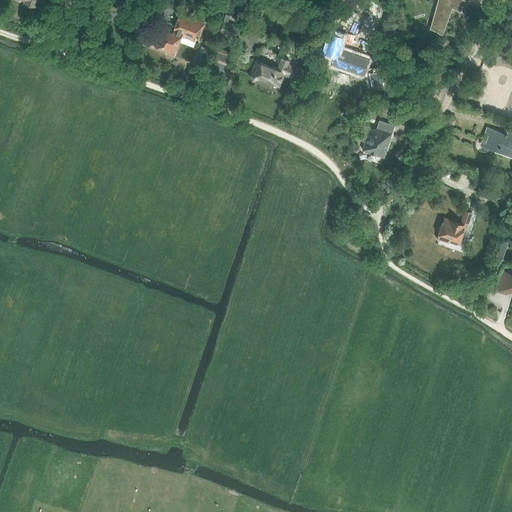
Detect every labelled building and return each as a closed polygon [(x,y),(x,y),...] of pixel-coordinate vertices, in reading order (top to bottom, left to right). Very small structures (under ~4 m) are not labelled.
[(120,0),(104,0),(102,6),(116,12),(120,0)] [(446,0),(446,3),(444,6),(439,4),(430,29),(433,30),(442,35),(449,16),(452,9),(452,8),(459,11),(460,11),(462,7),(466,0),(464,0),(446,0)] [(160,28),(157,36),(154,45),(167,50),(166,53),(174,56),(183,33),(199,39),(204,24),(180,14),(173,33),(160,28)] [(219,33),(235,38),(240,28),(223,21),(219,33)] [(330,39),(322,59),(332,63),(332,62),(337,64),(336,66),(365,78),(364,83),(378,83),(378,70),(365,69),(365,70),(363,69),(366,63),(341,53),(340,55),(336,53),(340,43),(330,39)] [(214,61),(226,65),(230,53),(219,48),(214,61)] [(297,59),(308,63),(311,54),(300,50),(297,59)] [(261,63),(256,61),(250,75),(253,81),(259,79),(279,86),(284,72),(297,77),(300,70),(301,68),(289,63),(290,61),(281,57),(277,69),(261,63)] [(379,122),(376,127),(371,125),(370,127),(366,126),(361,141),(365,142),(362,150),(384,157),(394,127),(379,122)] [(487,127),(484,134),(488,136),(486,142),(491,144),(489,149),(495,151),(511,158),(511,129),(508,128),(506,134),(487,127)] [(465,209),(464,211),(459,223),(444,218),(438,238),(438,240),(449,243),(449,242),(460,245),(460,243),(464,230),(466,230),(472,212),(465,209)] [(496,256),(503,258),(508,242),(502,240),(496,256)] [(511,273),(504,271),(498,288),(511,292),(511,273)]
